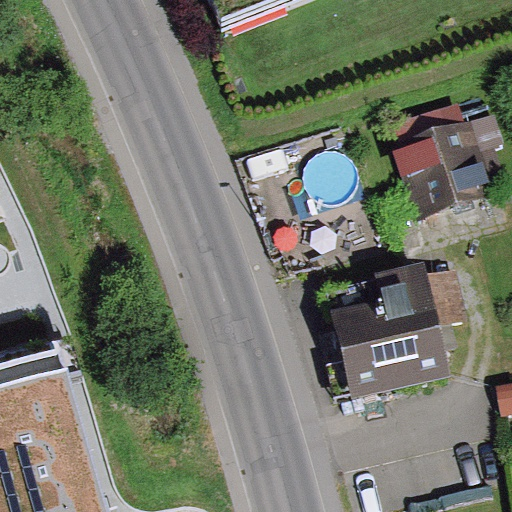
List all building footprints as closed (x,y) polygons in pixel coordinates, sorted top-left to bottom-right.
[(209,0),(224,36),(316,0),(209,0)] [(400,148),(467,127),(460,106),(393,128),(400,148)] [(400,148),(395,150),(419,226),(500,200),(475,125),(467,127),(400,148)] [(386,272),(323,287),(352,403),(453,378),(439,322),(470,315),(457,264),(428,271),(426,262),(386,272)] [(0,511),(107,511),(64,359),(0,377),(0,511)] [(511,417),(511,387),(495,392),(501,420),(511,417)]
